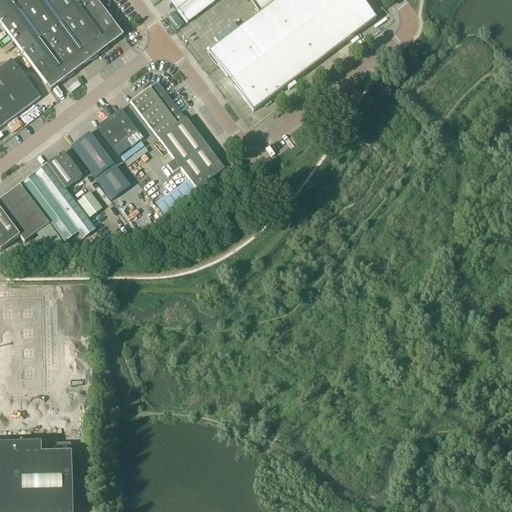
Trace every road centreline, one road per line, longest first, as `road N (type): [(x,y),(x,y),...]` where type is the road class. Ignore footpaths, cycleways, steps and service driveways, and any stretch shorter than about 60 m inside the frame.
road 1 (unclassified): [(166,43),(244,145),(261,146),(400,39),(413,23),(394,0)]
road 2 (unclassified): [(0,169),(166,43)]
